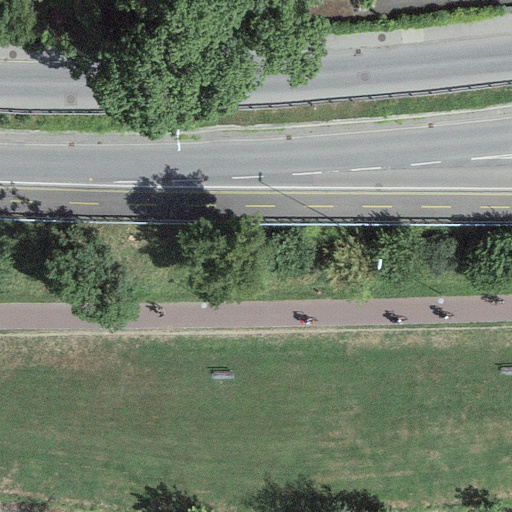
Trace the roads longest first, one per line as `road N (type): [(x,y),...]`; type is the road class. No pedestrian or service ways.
road 1 (primary): [(511,56),(116,86),(0,83)]
road 2 (primary): [(0,164),(300,161)]
road 3 (trunk): [(300,161),(511,139)]
road 4 (primary): [(300,161),(430,178),(511,177)]
